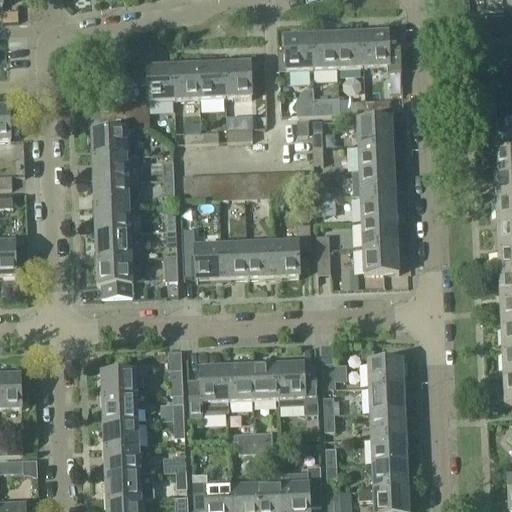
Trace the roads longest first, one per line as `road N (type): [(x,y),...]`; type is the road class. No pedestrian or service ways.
road 1 (residential): [(55,331),(430,321)]
road 2 (residential): [(430,321),(416,0)]
road 3 (residential): [(55,331),(45,88)]
road 4 (residential): [(438,511),(430,321)]
road 5 (residential): [(55,331),(65,511)]
road 6 (residential): [(56,33),(233,2)]
